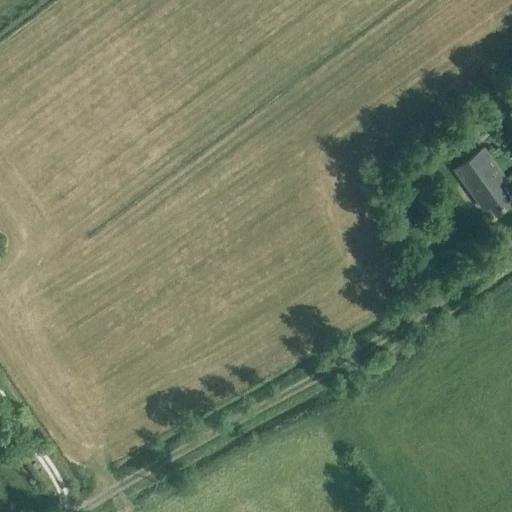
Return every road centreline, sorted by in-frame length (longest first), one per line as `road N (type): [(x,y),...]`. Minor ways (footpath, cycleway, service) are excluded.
road 1 (track): [(79,511),(511,245)]
road 2 (track): [(75,511),(0,398)]
